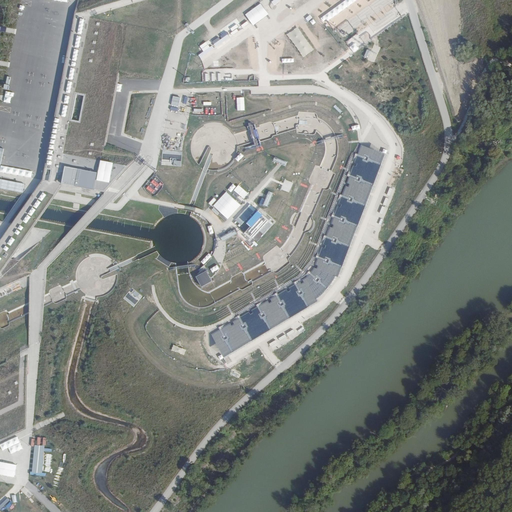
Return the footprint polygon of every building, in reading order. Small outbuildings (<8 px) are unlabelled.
[(112,20),(75,14),(43,179),(41,182),(39,185),(16,219),(12,224),(0,240),(0,440),(26,428),(27,370),(22,371),(0,380),(0,288),(27,277),(23,269),(20,260),(11,258),(31,229),(35,223),(55,195),(63,183),(106,191),(128,164),(103,160),(118,76),(104,74),(112,20)] [(162,150),(162,165),(182,166),(182,151),(162,150)] [(195,277),(201,287),(211,281),(206,271),(195,277)] [(135,306),(142,295),(131,288),(123,299),(135,306)] [(45,445),(36,444),(34,472),(43,472),(45,445)]
